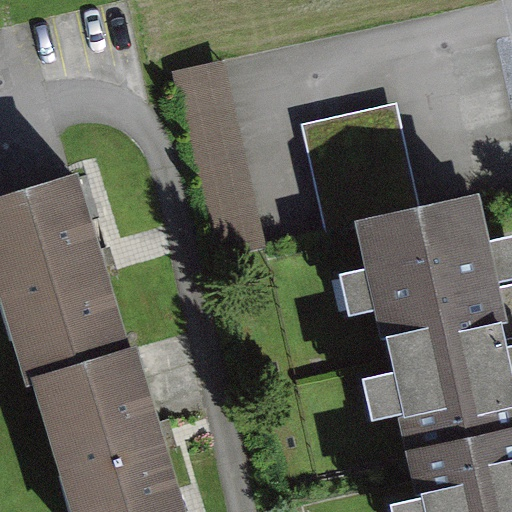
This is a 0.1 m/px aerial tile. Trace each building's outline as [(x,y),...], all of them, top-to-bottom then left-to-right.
[(209,192),(252,180),(220,63),(177,75),(209,192)] [(77,174),(0,195),(0,231),(43,364),(130,334),(77,174)] [(511,295),(490,196),(373,224),(418,433),(511,409),(511,295)] [(194,511),(138,342),(51,372),(96,511),(194,511)] [(511,511),(511,427),(421,449),(434,511),(511,511)]
